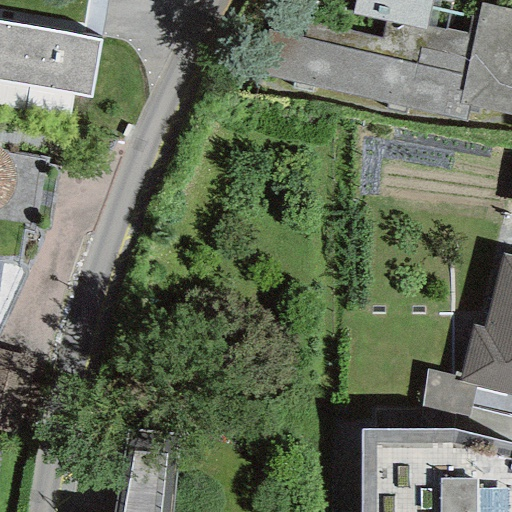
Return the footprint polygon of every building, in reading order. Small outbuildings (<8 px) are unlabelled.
[(352,0),(351,11),(389,19),(384,38),(306,20),(303,34),(262,26),(253,69),(460,114),(464,97),(511,107),(511,9),(479,2),(472,36),(425,26),(431,0),(352,0)] [(98,29),(0,14),(0,71),(89,85),(98,29)] [(0,151),(0,199),(5,195),(10,185),(11,174),(8,163),(2,154),(0,151)] [(511,257),(505,255),(485,328),(474,325),(463,365),(511,377),(511,257)] [(511,511),(511,431),(451,415),(363,419),(361,511),(511,511)] [(158,511),(164,445),(133,443),(124,511),(158,511)]
